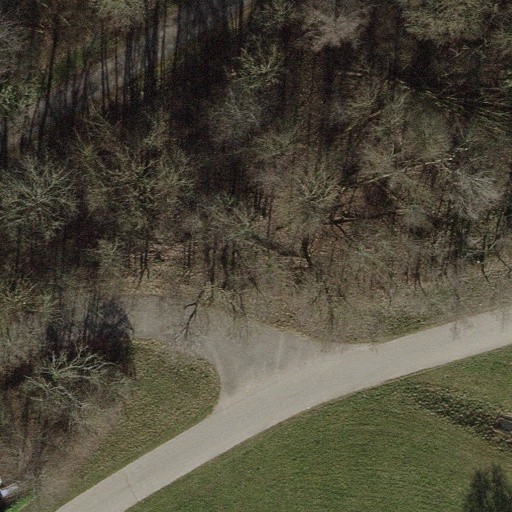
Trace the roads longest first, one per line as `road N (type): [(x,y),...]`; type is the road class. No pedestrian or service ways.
road 1 (track): [(324,364),(103,323),(0,355)]
road 2 (track): [(215,0),(0,144)]
